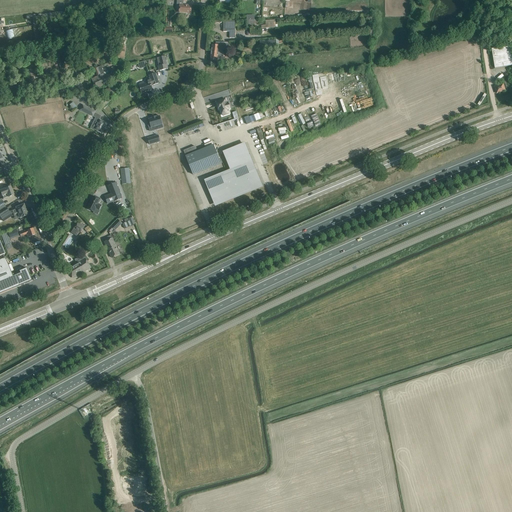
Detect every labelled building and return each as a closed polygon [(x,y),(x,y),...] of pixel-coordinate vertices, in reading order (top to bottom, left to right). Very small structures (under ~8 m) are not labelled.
[(177,0),(177,4),(179,4),(179,12),(191,13),(191,11),(192,11),(193,11),(193,8),(192,8),(192,7),(192,5),(183,4),(184,1),(177,0)] [(235,20),(223,21),(223,32),(224,32),(229,32),(229,38),(235,38),(235,29),(235,20)] [(209,21),(209,29),(211,29),(211,23),(220,23),(223,21),(209,21)] [(12,30),(5,31),(7,40),(14,38),(12,30)] [(117,39),(114,58),(120,59),(124,60),(126,46),(127,37),(124,36),(123,38),(120,37),(117,39)] [(73,41),(64,43),(68,61),(70,61),(70,63),(76,61),(75,60),(77,60),(73,41)] [(212,45),(211,51),(223,52),(223,50),(229,50),(229,45),(229,43),(229,42),(216,42),(216,45),(212,45)] [(511,65),(511,57),(510,45),(491,48),(494,68),(511,65)] [(9,47),(5,48),(6,54),(7,59),(26,56),(30,55),(37,54),(54,50),(54,46),(36,49),(10,54),(9,47)] [(211,51),(210,60),(215,61),(217,61),(218,55),(224,56),(224,52),(223,52),(211,51)] [(164,56),(157,58),(160,70),(167,69),(164,56)] [(114,58),(113,59),(118,76),(123,74),(124,74),(120,59),(114,58)] [(35,61),(26,63),(29,79),(39,77),(35,61)] [(70,72),(68,72),(69,75),(71,79),(81,76),(82,77),(88,75),(87,73),(91,72),(90,69),(80,72),(77,65),(73,67),(74,68),(71,69),(71,70),(69,71),(70,72)] [(101,66),(96,68),(100,76),(105,75),(104,74),(103,72),(102,68),(101,66)] [(97,76),(93,78),(98,88),(114,79),(111,72),(108,73),(105,75),(100,76),(98,77),(98,76),(97,76)] [(139,87),(138,88),(139,90),(140,90),(142,93),(152,89),(151,85),(152,84),(153,85),(159,83),(155,73),(149,75),(150,78),(145,80),(146,83),(139,86),(139,87)] [(107,89),(104,90),(108,98),(110,96),(112,94),(117,90),(123,87),(118,78),(114,81),(116,84),(107,89)] [(505,90),(503,84),(495,87),(497,93),(505,90)] [(480,105),(486,94),(483,93),(478,104),(480,105)] [(225,99),(216,102),(219,109),(220,108),(223,116),(230,113),(228,109),(230,109),(228,103),(226,103),(225,99)] [(83,105),(80,110),(93,116),(95,111),(83,105)] [(244,108),(246,115),(254,113),(252,106),(244,108)] [(91,125),(94,117),(89,115),(86,123),(91,125)] [(162,125),(160,117),(156,118),(156,117),(152,119),(148,120),(150,126),(148,126),(150,132),(156,131),(155,127),(162,125)] [(96,118),(91,127),(95,129),(97,131),(98,132),(99,133),(100,133),(100,132),(102,133),(107,123),(100,120),(96,118)] [(259,132),(261,138),(276,133),(277,136),(281,134),(279,129),(275,131),(273,126),(269,127),(270,128),(259,132)] [(158,136),(147,139),(149,146),(160,143),(158,136)] [(226,171),(209,178),(219,204),(262,186),(244,144),(223,152),(230,169),(226,171)] [(195,146),(183,150),(193,175),(221,163),(218,157),(216,151),(215,150),(213,145),(197,151),(195,146)] [(103,179),(111,183),(115,174),(107,171),(111,164),(106,161),(98,178),(103,180),(103,179)] [(129,168),(120,169),(123,184),(131,183),(129,168)] [(114,191),(108,195),(111,201),(118,198),(118,199),(125,195),(118,180),(110,183),(114,191)] [(6,188),(0,190),(0,191),(1,194),(3,199),(9,196),(14,195),(10,186),(6,188)] [(93,196),(87,209),(94,212),(96,208),(99,210),(101,205),(98,204),(100,200),(93,196)] [(7,208),(0,212),(0,217),(3,221),(11,216),(11,215),(13,214),(13,215),(18,214),(19,218),(20,220),(27,217),(26,215),(27,215),(25,210),(23,205),(18,206),(11,209),(11,210),(8,211),(7,208)] [(104,220),(109,224),(117,216),(109,208),(103,214),(106,218),(104,220)] [(125,223),(123,224),(124,228),(135,224),(132,217),(128,219),(128,218),(124,219),(125,223)] [(109,229),(108,230),(111,232),(113,229),(115,231),(122,223),(118,220),(109,229)] [(74,228),(71,233),(76,236),(79,232),(80,233),(84,227),(81,225),(79,223),(78,223),(74,228)] [(28,230),(19,233),(20,236),(26,234),(29,241),(33,239),(32,236),(32,235),(35,234),(32,228),(28,230)] [(9,234),(5,236),(7,241),(18,236),(16,229),(8,232),(9,234)] [(111,235),(104,239),(106,242),(105,242),(112,258),(120,254),(118,250),(111,235)] [(0,293),(19,286),(21,285),(25,283),(31,280),(26,268),(22,270),(19,271),(20,273),(14,275),(13,276),(5,258),(0,259),(0,293)] [(72,267),(67,269),(73,278),(79,274),(91,267),(85,259),(72,267)]
